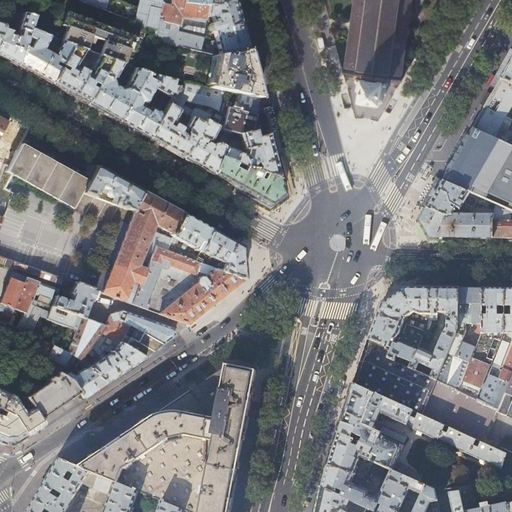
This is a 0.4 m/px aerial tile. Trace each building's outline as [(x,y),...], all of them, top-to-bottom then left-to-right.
[(60,41),(72,46),(84,50),(87,51),(96,54),(99,55),(110,60),(145,73),(149,74),(155,76),(173,80),(172,86),(177,87),(182,88),(183,82),(232,92),(237,93),(258,98),(252,74),(248,60),(246,50),(214,55),(159,43),(160,39),(154,37),(156,31),(103,11),(74,0),(39,0),(34,16),(29,30),(49,37),(60,41)] [(74,0),(103,11),(107,0),(74,0)] [(182,0),(183,3),(214,6),(233,1),(232,0),(139,0),(137,11),(130,9),(133,0),(107,0),(103,11),(156,31),(162,0),(182,0)] [(159,43),(214,55),(246,50),(240,28),(233,1),(214,6),(183,3),(182,0),(162,0),(156,31),(154,37),(160,39),(159,43)] [(353,0),(344,69),(343,69),(343,72),(355,74),(355,75),(356,75),(355,80),(359,81),(357,99),(360,100),(360,102),(378,104),(378,102),(382,102),(384,84),(388,85),(389,79),(390,80),(390,78),(402,80),(403,77),(402,77),(408,33),(412,0),(353,0)] [(29,30),(34,16),(23,13),(17,29),(18,29),(17,33),(18,36),(20,36),(20,38),(17,37),(16,37),(14,36),(15,34),(11,32),(11,31),(8,30),(11,20),(6,19),(4,24),(0,37),(0,54),(15,63),(18,65),(29,30)] [(49,37),(29,30),(18,65),(34,74),(51,84),(72,46),(60,41),(52,56),(48,53),(49,51),(46,50),(45,52),(41,50),(49,37)] [(84,50),(72,46),(51,84),(70,94),(87,103),(110,60),(99,55),(88,75),(85,74),(86,72),(78,68),(78,69),(75,68),(84,50)] [(96,54),(87,51),(85,54),(85,56),(92,60),(94,59),(96,54)] [(91,106),(118,121),(145,73),(110,60),(87,103),(91,106)] [(511,61),(511,62),(501,79),(511,84),(511,61)] [(149,74),(145,73),(118,121),(137,131),(148,138),(161,116),(148,108),(147,111),(143,108),(144,103),(153,88),(171,98),(177,87),(172,86),(173,80),(155,76),(152,81),(147,78),(149,74)] [(481,114),(474,128),(494,137),(500,127),(511,105),(511,84),(501,79),(492,95),(485,107),(481,114)] [(216,127),(221,130),(239,132),(240,128),(253,131),(255,138),(267,134),(262,113),(259,103),(258,98),(237,93),(233,109),(229,108),(232,92),(183,82),(182,88),(177,87),(171,98),(167,105),(178,111),(186,116),(201,124),(203,120),(216,127)] [(481,104),(485,107),(492,95),(488,92),(481,104)] [(172,122),(178,111),(167,105),(161,116),(148,138),(166,147),(183,157),(201,124),(186,116),(182,123),(186,125),(182,132),(179,130),(180,128),(173,124),(172,126),(169,125),(172,122)] [(511,105),(500,127),(511,132),(511,105)] [(271,111),(262,113),(267,134),(276,131),(271,111)] [(1,113),(0,112),(0,135),(10,118),(1,113)] [(10,118),(0,135),(0,172),(3,163),(9,165),(20,144),(25,135),(29,128),(18,122),(10,118)] [(203,120),(201,124),(183,157),(196,164),(213,174),(220,158),(225,147),(227,139),(228,133),(223,130),(217,142),(209,144),(204,142),(204,139),(209,140),(216,127),(203,120)] [(511,132),(500,127),(494,137),(511,145),(511,132)] [(511,145),(494,137),(474,128),(458,155),(452,164),(443,181),(491,203),(497,206),(511,212),(511,145)] [(273,154),(267,134),(255,138),(253,131),(239,134),(243,149),(241,153),(240,154),(235,150),(225,147),(220,158),(279,179),(274,158),(273,154)] [(88,181),(20,144),(9,165),(3,163),(0,172),(0,200),(8,203),(13,192),(4,188),(11,175),(72,209),(82,192),(88,181)] [(281,157),(274,158),(279,179),(281,187),(288,185),(281,157)] [(279,179),(220,158),(213,174),(231,184),(235,186),(269,205),(281,196),(283,194),(281,187),(279,179)] [(92,174),(88,181),(82,192),(94,197),(98,188),(101,190),(102,188),(107,190),(106,192),(105,194),(106,197),(108,198),(109,198),(111,199),(112,198),(113,197),(114,197),(110,203),(130,210),(142,192),(117,178),(96,166),(92,174)] [(419,204),(427,208),(437,190),(443,181),(435,177),(419,204)] [(490,206),(491,203),(443,181),(437,190),(427,208),(445,217),(447,215),(453,215),(456,209),(458,210),(461,208),(467,211),(467,215),(474,215),(474,207),(475,207),(478,201),(480,204),(487,207),(490,206)] [(269,205),(235,186),(233,190),(270,210),(280,202),(284,199),(281,196),(269,205)] [(142,192),(130,210),(130,211),(132,212),(101,293),(116,299),(132,304),(154,247),(166,251),(171,239),(149,231),(153,223),(172,235),(174,230),(183,214),(172,208),(142,192)] [(493,222),(493,238),(500,238),(511,238),(511,212),(497,206),(495,216),(493,222)] [(467,215),(453,215),(447,215),(445,217),(427,208),(424,214),(420,220),(430,237),(463,238),(475,238),(493,238),(493,222),(495,216),(474,215),(467,215)] [(187,245),(199,251),(211,230),(192,220),(183,214),(174,230),(172,235),(171,239),(166,251),(194,261),(196,257),(188,254),(189,251),(185,249),(187,245)] [(211,230),(199,251),(196,257),(194,261),(210,267),(244,280),(244,279),(242,263),(241,247),(222,236),(211,230)] [(214,303),(244,280),(210,267),(194,261),(166,251),(154,247),(132,304),(137,306),(155,313),(164,316),(167,317),(187,324),(209,307),(214,303)] [(0,257),(0,263),(12,268),(65,286),(66,284),(73,287),(74,283),(0,257)] [(12,273),(10,278),(24,284),(26,278),(12,273)] [(37,282),(26,278),(24,284),(10,278),(0,303),(14,308),(11,315),(7,323),(18,329),(30,300),(33,293),(37,282)] [(37,282),(33,293),(38,295),(36,301),(45,305),(46,301),(50,300),(53,292),(57,294),(59,290),(37,282)] [(74,283),(73,287),(70,294),(71,295),(69,301),(54,296),(51,307),(84,318),(89,304),(93,292),(94,291),(94,290),(74,283)] [(429,313),(429,287),(421,287),(406,287),(381,304),(379,310),(377,315),(402,324),(425,332),(427,329),(429,324),(429,319),(429,313)] [(440,287),(429,287),(429,313),(438,313),(441,313),(441,311),(449,311),(449,318),(446,318),(446,327),(434,353),(419,346),(417,349),(411,362),(409,367),(414,369),(418,362),(432,368),(429,376),(435,379),(451,344),(458,328),(459,288),(440,287)] [(470,288),(459,288),(458,328),(451,344),(459,347),(466,331),(467,323),(482,323),(482,288),(470,288)] [(511,288),(505,288),(504,332),(511,332),(511,347),(499,378),(488,374),(480,393),(477,398),(495,406),(499,408),(511,378),(511,288)] [(483,288),(482,288),(482,323),(482,332),(504,332),(505,288),(495,288),(483,288)] [(30,300),(18,329),(29,334),(30,335),(38,317),(46,319),(46,320),(68,328),(75,330),(72,339),(65,336),(64,336),(59,349),(70,355),(75,358),(79,362),(100,333),(106,326),(104,326),(93,322),(84,318),(51,307),(45,305),(36,301),(30,300)] [(0,303),(0,310),(11,315),(14,308),(0,303)] [(122,311),(116,312),(119,319),(135,328),(142,332),(146,320),(133,315),(122,311)] [(262,314),(259,316),(259,318),(260,320),(263,323),(271,315),(268,312),(266,312),(264,311),(262,314)] [(107,319),(104,326),(106,326),(100,333),(119,343),(124,335),(129,338),(135,328),(119,319),(116,312),(109,315),(107,319)] [(402,324),(377,315),(370,337),(369,339),(391,348),(387,358),(394,360),(396,356),(411,362),(417,349),(400,341),(396,336),(399,333),(402,324)] [(146,320),(142,332),(163,344),(168,339),(174,335),(173,329),(146,320)] [(75,330),(68,328),(65,336),(72,339),(75,330)] [(163,344),(142,332),(135,328),(129,338),(153,352),(158,348),(163,344)] [(502,339),(504,332),(482,332),(473,352),(471,357),(489,364),(491,365),(493,361),(502,339)] [(100,333),(79,362),(80,362),(84,366),(87,368),(106,383),(126,369),(143,358),(119,343),(100,333)] [(153,352),(129,338),(124,335),(119,343),(143,358),(148,355),(153,352)] [(59,349),(37,338),(33,347),(27,358),(57,373),(71,380),(78,392),(82,398),(94,390),(106,383),(87,368),(79,373),(78,373),(67,374),(66,373),(68,370),(69,370),(75,358),(70,355),(59,349)] [(391,348),(369,339),(362,362),(354,384),(421,415),(437,380),(435,379),(429,376),(414,369),(409,367),(394,360),(387,358),(391,348)] [(493,361),(500,363),(509,342),(502,339),(493,361)] [(33,347),(26,343),(20,354),(27,358),(33,347)] [(473,352),(459,347),(451,344),(435,379),(437,380),(457,389),(471,357),(473,352)] [(489,364),(471,357),(457,389),(475,397),(489,364)] [(208,379),(191,391),(207,413),(205,466),(208,466),(214,436),(212,435),(225,368),(216,374),(208,379)] [(214,436),(208,466),(237,472),(256,374),(241,371),(225,368),(212,435),(214,436)] [(71,380),(57,373),(55,378),(52,377),(48,379),(47,383),(25,397),(32,407),(39,419),(78,393),(78,392),(71,380)] [(511,378),(499,408),(497,412),(507,416),(507,415),(511,417),(511,443),(502,438),(497,449),(506,454),(511,456),(511,378)] [(475,397),(457,389),(437,380),(421,415),(478,441),(495,406),(477,398),(475,397)] [(421,415),(354,384),(346,408),(338,433),(375,450),(370,461),(374,463),(375,463),(377,464),(387,469),(392,471),(393,471),(403,447),(403,446),(373,432),(381,414),(502,469),(506,454),(497,449),(484,443),(478,441),(421,415)] [(0,409),(13,416),(26,436),(43,424),(39,419),(32,407),(23,413),(12,397),(0,390),(0,409)] [(162,501),(188,511),(229,511),(232,500),(237,472),(208,466),(205,466),(207,413),(191,391),(184,396),(163,411),(154,417),(133,430),(124,437),(101,452),(80,467),(113,481),(116,482),(139,492),(162,501)] [(0,442),(9,447),(26,436),(13,416),(0,409),(0,442)] [(375,450),(338,433),(336,438),(327,465),(340,469),(355,476),(359,468),(357,467),(361,458),(370,462),(369,464),(373,466),(374,463),(370,461),(375,450)] [(80,467),(59,458),(35,500),(27,511),(65,511),(83,483),(108,492),(113,481),(80,467)] [(386,472),(387,469),(377,464),(375,468),(386,472)] [(401,464),(397,473),(421,484),(423,477),(401,464)] [(340,469),(327,465),(325,472),(320,487),(351,501),(357,503),(363,506),(368,495),(369,492),(352,484),(355,476),(340,469)] [(397,473),(393,471),(392,471),(379,500),(368,495),(363,506),(369,509),(375,511),(414,511),(426,486),(421,484),(397,473)] [(131,511),(139,492),(116,482),(104,511),(131,511)] [(472,485),(459,487),(464,511),(509,511),(507,503),(491,506),(490,500),(486,501),(487,503),(481,505),(481,508),(469,511),(467,502),(475,501),(472,485)] [(439,511),(435,490),(426,486),(414,511),(439,511)] [(343,511),(351,501),(320,487),(315,508),(314,511),(343,511)] [(464,511),(459,487),(448,489),(452,511),(464,511)] [(188,511),(162,501),(158,511),(188,511)] [(367,511),(369,509),(363,506),(357,503),(355,508),(363,511),(367,511)]
